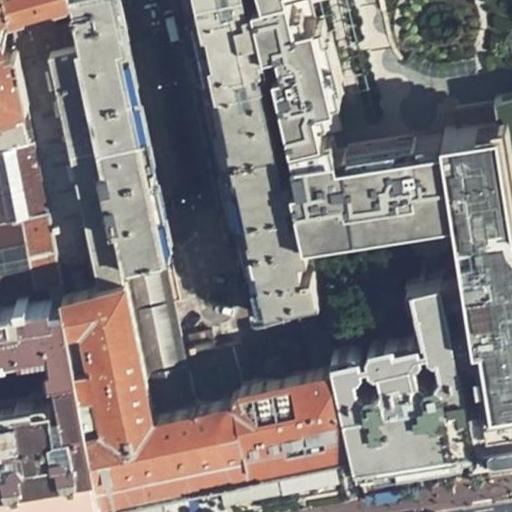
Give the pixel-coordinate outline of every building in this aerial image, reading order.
[(20,55),(8,0),(0,0),(0,144),(37,136),(20,55)] [(8,0),(20,55),(82,40),(77,21),(55,26),(49,6),(63,2),(62,0),(8,0)] [(20,214),(37,283),(66,277),(65,274),(165,253),(173,251),(145,125),(117,0),(109,0),(99,3),(97,0),(74,0),(78,12),(75,13),(77,21),(82,40),(20,55),(37,136),(51,208),(20,214)] [(187,0),(198,55),(206,89),(237,82),(235,73),(243,70),(246,80),(264,76),(272,74),(256,1),(250,3),(249,0),(187,0)] [(256,0),(256,1),(272,74),(294,169),(298,189),(303,209),(305,221),(456,195),(447,134),(333,154),(327,130),(320,100),(340,95),(339,89),(321,18),(320,13),(299,18),(294,0),(256,0)] [(316,0),(294,0),(299,18),(320,13),(316,0)] [(327,16),(321,18),(339,89),(344,88),(341,75),(347,73),(335,27),(330,28),(327,16)] [(237,82),(206,89),(222,166),(231,164),(237,196),(244,230),(237,232),(254,311),(303,300),(322,296),(315,266),(308,267),(305,251),(312,249),(305,221),(303,209),(295,211),(291,191),(286,171),(264,76),(246,80),(248,90),(239,92),(237,82)] [(511,91),(495,97),(498,118),(446,126),(447,134),(456,195),(467,267),(480,353),(486,392),(472,394),(482,440),(483,446),(511,441),(511,91)] [(348,126),(340,95),(320,100),(327,130),(348,126)] [(0,218),(20,214),(51,208),(37,136),(0,144),(0,218)] [(298,189),(294,169),(286,171),(291,191),(298,189)] [(0,218),(0,291),(37,283),(20,214),(0,218)] [(359,459),(337,360),(316,364),(252,378),(242,339),(217,345),(210,346),(208,339),(184,345),(165,253),(65,274),(66,277),(80,356),(107,504),(217,484),(328,465),(359,459)] [(467,267),(445,270),(449,291),(459,289),(464,318),(456,319),(463,356),(480,353),(467,267)] [(337,360),(359,459),(414,451),(426,448),(482,440),(472,394),(463,356),(456,319),(449,291),(445,270),(412,277),(415,295),(420,296),(438,370),(428,373),(423,368),(419,352),(421,352),(426,344),(424,333),(419,328),(374,338),(371,344),(374,357),(380,361),(384,361),(387,372),(384,381),(381,380),(373,382),(366,346),(358,341),(334,347),(337,360)] [(37,283),(0,291),(0,344),(42,335),(42,332),(49,331),(53,345),(48,346),(52,361),(55,361),(80,356),(66,277),(37,283)] [(357,289),(327,295),(331,316),(361,309),(357,289)] [(334,347),(322,296),(303,300),(316,364),(337,360),(334,347)] [(210,346),(217,345),(215,338),(208,339),(210,346)] [(0,511),(55,511),(107,504),(80,356),(55,361),(61,386),(54,388),(51,386),(0,397),(0,511)] [(419,485),(414,451),(359,459),(366,493),(419,485)]
